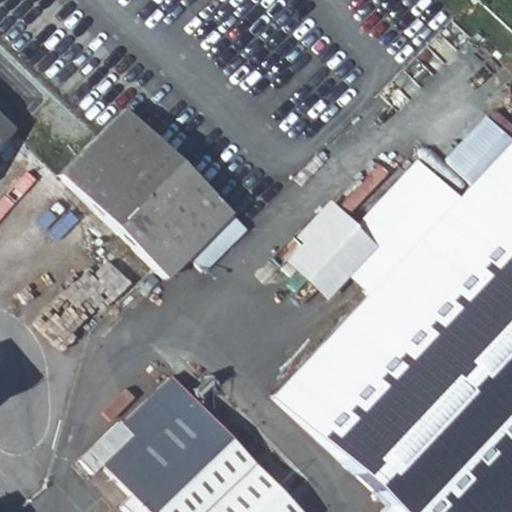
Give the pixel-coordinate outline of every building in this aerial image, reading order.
[(65,86),(61,92),(59,98),(60,105),(63,112),(67,117),(74,121),(81,122),(89,121),(95,117),(100,111),(103,104),(103,97),(100,90),(96,84),(90,80),(83,78),(76,79),(70,82),(65,86)] [(58,164),(121,225),(180,167),(116,105),(58,164)] [(0,141),(16,126),(0,110),(0,141)] [(35,119),(31,125),(29,132),(30,139),(33,146),(38,151),(44,154),(51,155),(58,154),(64,151),(69,145),(72,139),(72,132),(71,125),(67,119),(61,115),(54,112),(47,112),(41,115),(35,119)] [(371,291),(264,404),(381,511),(503,511),(511,504),(511,140),(401,259),(371,291)] [(121,225),(170,273),(229,215),(180,167),(121,225)] [(371,291),(401,259),(385,244),(354,274),(371,291)] [(107,443),(160,390),(156,386),(103,439),(107,443)] [(107,443),(115,452),(92,476),(126,511),(284,511),(160,390),(107,443)]
